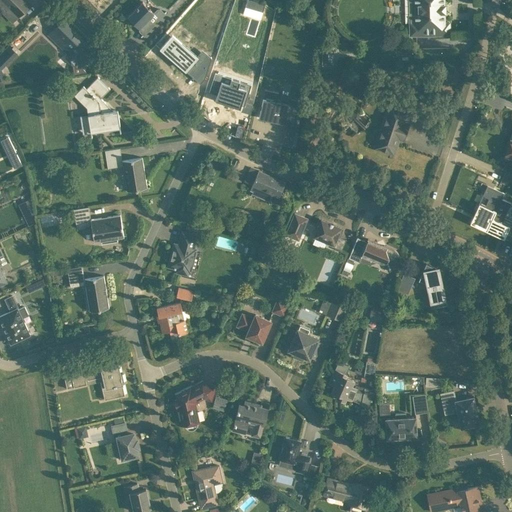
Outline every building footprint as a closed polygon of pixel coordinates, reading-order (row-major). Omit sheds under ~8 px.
[(0,0),(18,17),(31,4),(27,0),(0,0)] [(265,3),(259,0),(247,0),(245,6),(263,11),(265,3)] [(409,0),(410,23),(410,34),(450,33),(450,22),(445,22),(445,12),(446,12),(445,4),(444,4),(444,0),(409,0)] [(160,8),(157,9),(154,12),(143,1),(138,6),(137,5),(136,7),(128,16),(139,27),(145,33),(165,13),(162,10),(160,8)] [(64,19),(48,34),(68,53),(65,56),(65,58),(72,65),(73,65),(75,65),(77,62),(80,66),(81,66),(96,51),(64,19)] [(173,33),(160,47),(201,83),(205,77),(212,57),(203,49),(198,55),(173,33)] [(0,78),(5,77),(1,69),(17,53),(9,45),(0,53),(0,78)] [(323,64),(333,64),(333,48),(323,48),(323,64)] [(220,61),(212,86),(220,88),(218,94),(244,102),(245,99),(248,100),(254,78),(227,70),(229,64),(220,61)] [(74,94),(88,108),(89,114),(88,114),(91,132),(120,127),(118,109),(107,111),(105,102),(101,98),(110,88),(98,76),(86,88),(83,85),(74,94)] [(379,88),(376,96),(385,100),(388,91),(379,88)] [(261,95),(257,113),(284,119),(279,140),(291,143),(298,118),(294,117),(298,99),(288,96),(287,101),(261,95)] [(407,111),(390,105),(376,147),(393,153),(396,144),(397,145),(399,137),(404,139),(409,124),(403,123),(407,111)] [(8,136),(6,137),(6,138),(8,137),(11,144),(5,147),(14,168),(22,164),(8,136)] [(105,150),(107,162),(119,160),(117,148),(105,150)] [(142,157),(122,160),(123,165),(127,190),(147,187),(142,157)] [(204,192),(217,163),(209,159),(196,188),(204,192)] [(511,172),(506,169),(500,181),(507,185),(511,175),(511,172)] [(285,182),(258,170),(255,178),(246,175),(244,181),(252,184),(251,185),(273,194),(279,197),(281,191),(285,182)] [(470,222),(486,229),(504,192),(502,191),(502,192),(488,185),(484,194),(490,197),(486,205),(486,206),(480,203),(474,215),(476,215),(474,219),(472,218),(470,222)] [(491,230),(504,237),(508,238),(508,237),(511,238),(511,226),(502,222),(511,202),(501,198),(504,192),(486,229),(487,230),(488,228),(492,229),(491,230)] [(76,221),(89,219),(87,207),(74,209),(76,221)] [(33,212),(24,216),(29,225),(36,222),(34,216),(35,216),(33,212)] [(298,239),(307,218),(295,213),(286,234),(298,239)] [(120,214),(91,219),(92,226),(94,241),(101,240),(101,243),(118,240),(117,238),(124,237),(120,214)] [(327,241),(326,243),(333,246),(337,236),(339,237),(343,228),(319,218),(315,227),(317,228),(314,235),(327,241)] [(174,243),(168,266),(176,268),(175,271),(188,274),(188,271),(190,272),(196,248),(194,248),(198,235),(182,231),(179,244),(174,243)] [(367,241),(357,237),(349,257),(354,259),(358,261),(361,255),(371,259),(377,261),(382,262),(387,262),(390,270),(389,270),(390,271),(396,266),(399,263),(400,259),(399,255),(397,251),(394,249),(368,238),(367,241)] [(274,267),(278,258),(269,255),(266,263),(274,267)] [(349,257),(348,257),(341,273),(347,275),(349,271),(350,271),(353,264),(352,264),(354,259),(349,257)] [(446,297),(445,297),(439,268),(426,262),(418,280),(426,283),(430,300),(446,297)] [(81,266),(67,268),(68,272),(69,280),(83,278),(81,266)] [(403,274),(399,288),(409,292),(414,278),(403,274)] [(104,275),(85,278),(85,284),(90,310),(109,307),(104,275)] [(34,282),(37,288),(46,284),(43,278),(34,282)] [(193,290),(179,287),(177,295),(191,299),(193,290)] [(228,290),(227,293),(229,296),(232,297),(235,295),(236,292),(234,289),(231,288),(228,290)] [(0,315),(0,319),(11,343),(30,334),(22,318),(28,315),(24,305),(18,308),(18,307),(12,295),(5,298),(11,310),(0,315)] [(335,297),(328,314),(341,319),(348,303),(335,297)] [(278,299),(273,310),(284,315),(289,304),(278,299)] [(157,307),(159,315),(161,315),(162,321),(160,321),(162,332),(170,330),(170,333),(178,331),(179,333),(188,331),(185,319),(183,319),(181,310),(182,310),(180,301),(157,307)] [(381,321),(384,308),(371,306),(369,318),(381,321)] [(243,313),(237,325),(248,330),(247,334),(262,341),(271,320),(255,314),(254,318),(243,313)] [(293,330),(286,345),(290,347),(289,349),(295,352),(294,354),(302,358),(303,355),(309,358),(310,355),(314,357),(320,342),(317,340),(318,338),(298,329),(297,331),(293,330)] [(376,362),(367,360),(364,376),(374,377),(376,362)] [(84,371),(71,374),(74,386),(87,384),(86,379),(88,379),(103,376),(106,386),(102,387),(105,399),(125,394),(122,381),(124,381),(122,373),(120,374),(118,363),(102,367),(102,364),(90,367),(91,369),(86,370),(86,371),(84,371)] [(335,369),(329,382),(335,384),(332,390),(338,393),(337,397),(345,400),(346,397),(352,399),(355,392),(364,393),(365,387),(356,385),(355,387),(352,385),(354,380),(345,376),(346,373),(335,369)] [(442,377),(426,376),(425,385),(442,386),(442,377)] [(183,425),(185,424),(197,422),(199,421),(197,414),(196,409),(198,408),(199,407),(199,405),(199,404),(197,401),(198,401),(198,400),(204,397),(211,399),(215,385),(202,381),(191,387),(191,386),(176,394),(183,425)] [(441,393),(443,406),(456,403),(461,427),(479,423),(473,396),(456,399),(454,390),(441,393)] [(412,395),(415,413),(428,411),(425,393),(412,395)] [(224,410),(227,399),(216,395),(212,407),(224,410)] [(255,423),(252,435),(260,437),(268,409),(253,405),(254,403),(245,401),(244,405),(239,404),(232,431),(245,434),(249,421),(255,423)] [(386,418),(387,438),(417,436),(416,416),(406,417),(406,412),(395,413),(396,417),(386,418)] [(115,424),(124,422),(123,416),(114,418),(115,424)] [(127,429),(125,422),(124,422),(115,424),(112,425),(119,458),(124,457),(125,459),(132,458),(131,455),(138,454),(137,447),(138,446),(137,439),(135,440),(133,433),(127,434),(125,429),(127,429)] [(77,437),(87,434),(85,424),(75,426),(77,437)] [(299,449),(301,440),(286,436),(280,456),(288,458),(288,460),(286,467),(296,470),(305,472),(309,458),(297,455),(298,452),(299,449)] [(252,459),(250,467),(258,469),(260,461),(252,459)] [(308,475),(316,477),(319,466),(311,464),(308,475)] [(218,465),(193,471),(201,506),(217,503),(213,483),(222,481),(218,465)] [(328,478),(325,488),(324,493),(350,500),(350,502),(365,505),(367,500),(370,487),(354,483),(354,485),(328,478)] [(137,483),(126,485),(129,499),(132,498),(135,511),(137,511),(149,511),(148,508),(150,508),(146,488),(139,490),(137,483)] [(466,486),(427,494),(430,511),(461,504),(462,511),(485,511),(483,502),(481,502),(478,485),(467,488),(466,486)]
